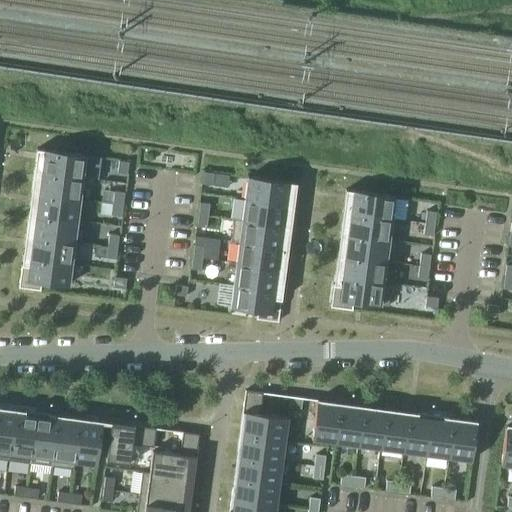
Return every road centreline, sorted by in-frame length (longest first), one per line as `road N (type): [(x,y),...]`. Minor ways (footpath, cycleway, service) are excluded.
road 1 (residential): [(229,352),(414,350),(511,370)]
road 2 (residential): [(0,358),(229,352)]
road 3 (residential): [(208,511),(229,352)]
